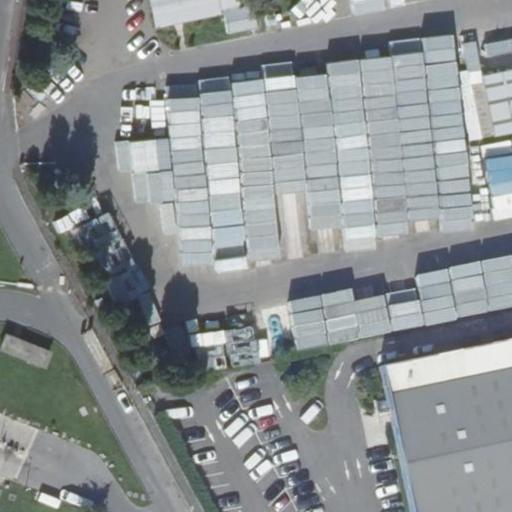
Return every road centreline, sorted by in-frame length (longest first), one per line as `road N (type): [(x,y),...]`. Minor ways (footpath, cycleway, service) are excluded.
road 1 (unclassified): [(167,511),(68,320)]
road 2 (unclassified): [(68,320),(0,198)]
